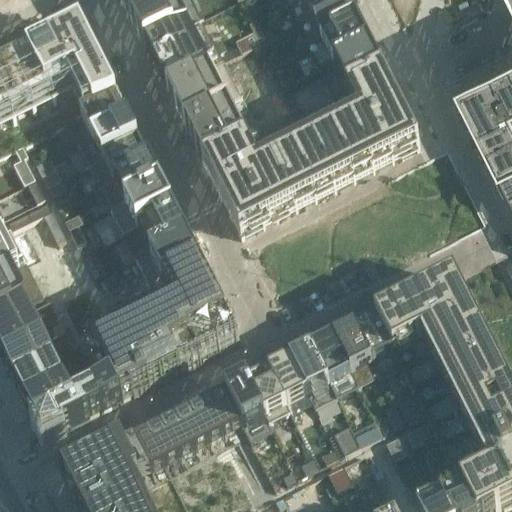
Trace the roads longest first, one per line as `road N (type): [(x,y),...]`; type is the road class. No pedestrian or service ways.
road 1 (residential): [(266,354),(87,0)]
road 2 (residential): [(0,487),(266,354)]
road 3 (residential): [(501,238),(266,354)]
road 4 (residential): [(501,238),(412,72)]
